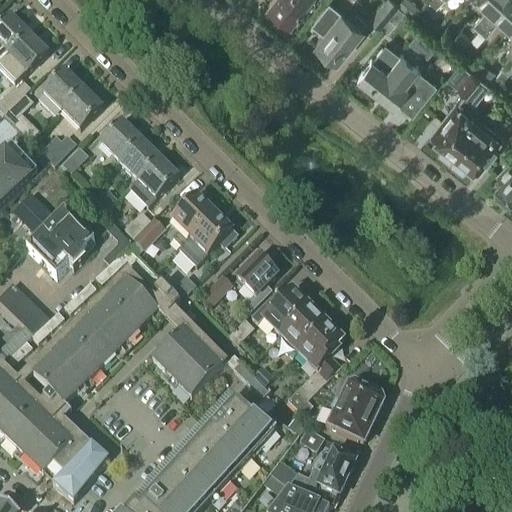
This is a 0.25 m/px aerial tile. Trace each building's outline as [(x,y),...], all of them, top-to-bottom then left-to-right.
[(271,0),(269,4),(281,14),(280,17),(287,22),(290,21),(292,23),(310,0),(271,0)] [(381,27),(399,5),(397,4),(392,0),(384,0),(370,19),(381,27)] [(407,0),(400,0),(397,4),(399,5),(413,18),(419,10),(407,0)] [(428,0),(429,1),(437,9),(445,0),(428,0)] [(473,26),(479,31),(506,0),(476,0),(477,0),(487,9),(473,26)] [(511,0),(506,0),(479,31),(485,37),(500,20),(510,29),(511,26),(511,0)] [(329,4),(312,24),(324,34),(316,43),(319,45),(317,48),(324,54),(327,51),(337,60),(363,28),(361,27),(366,20),(357,13),(351,19),(342,11),(340,13),(329,4)] [(0,70),(30,40),(11,22),(0,33),(0,70)] [(419,30),(409,43),(427,57),(438,45),(419,30)] [(461,30),(449,42),(460,52),(471,39),(461,30)] [(30,40),(0,70),(0,80),(13,94),(0,106),(0,110),(7,117),(25,99),(26,100),(32,94),(22,85),(49,59),(30,40)] [(385,43),(357,77),(394,107),(398,103),(413,115),(437,85),(418,69),(419,68),(400,53),(399,54),(385,43)] [(511,60),(501,72),(507,77),(511,72),(511,60)] [(480,62),(472,72),(486,84),(494,74),(480,62)] [(452,158),(480,124),(469,115),(472,112),(471,111),(490,87),(486,84),(472,72),(460,63),(447,79),(466,95),(448,118),(449,119),(434,138),(444,146),(442,150),(452,158)] [(62,117),(85,94),(66,76),(43,99),(62,117)] [(80,136),(103,113),(85,94),(62,117),(80,136)] [(25,99),(7,117),(16,126),(34,108),(26,100),(25,99)] [(491,133),(480,124),(452,158),(463,167),(466,164),(476,172),(491,153),(493,154),(505,139),(494,129),(491,133)] [(0,154),(17,137),(5,126),(0,131),(0,154)] [(111,161),(119,169),(142,145),(123,127),(100,150),(111,161)] [(21,148),(25,144),(19,138),(15,142),(21,148)] [(76,150),(67,142),(61,147),(56,143),(41,158),(54,172),(76,150)] [(137,186),(160,163),(142,145),(119,169),(137,186)] [(71,180),(88,162),(80,154),(62,171),(71,180)] [(0,217),(33,186),(6,158),(0,163),(0,217)] [(511,158),(496,175),(500,178),(493,186),(494,193),(504,203),(511,202),(511,158)] [(44,174),(49,169),(43,163),(39,167),(44,174)] [(150,211),(156,205),(179,182),(160,163),(137,186),(131,192),(150,211)] [(107,219),(118,207),(108,198),(97,209),(107,219)] [(182,254),(182,253),(187,248),(215,219),(197,201),(172,226),(181,235),(179,238),(172,245),(182,254)] [(57,286),(95,248),(65,218),(27,256),(57,286)] [(134,244),(151,227),(142,219),(125,235),(134,244)] [(233,236),(215,219),(187,248),(182,253),(182,254),(179,256),(196,273),(208,261),(220,249),(225,254),(237,242),(232,237),(233,236)] [(145,255),(164,235),(154,226),(135,245),(145,255)] [(109,271),(126,255),(131,251),(109,228),(104,233),(118,248),(117,252),(103,266),(109,271)] [(163,324),(174,314),(180,308),(178,306),(169,298),(126,255),(109,271),(109,272),(95,285),(101,291),(127,268),(158,297),(160,300),(156,304),(128,276),(17,385),(2,369),(1,369),(0,369),(0,440),(43,481),(44,480),(54,489),(52,491),(73,509),(109,465),(91,450),(91,451),(58,419),(61,416),(64,413),(71,419),(72,419),(64,412),(158,319),(163,324)] [(259,262),(237,284),(254,302),(243,312),(250,319),(272,297),(267,292),(277,281),(274,278),(276,276),(269,269),(268,271),(259,262)] [(169,298),(178,306),(186,298),(188,299),(195,292),(185,282),(169,298)] [(210,313),(231,291),(222,283),(201,304),(210,313)] [(70,320),(95,296),(89,290),(64,314),(70,320)] [(0,308),(6,314),(21,299),(12,291),(0,303),(0,308)] [(264,324),(280,341),(309,313),(302,305),(304,302),(296,294),(293,296),(291,295),(282,304),(276,298),(252,323),(258,330),(264,324)] [(15,323),(30,308),(21,299),(6,314),(15,323)] [(39,317),(30,308),(15,323),(24,332),(39,317)] [(309,313),(280,341),(275,346),(293,364),(298,359),(327,330),(320,323),(322,320),(314,312),(311,314),(309,313)] [(191,405),(222,375),(228,369),(190,330),(189,330),(183,323),(178,319),(174,314),(163,324),(168,329),(178,339),(163,353),(165,354),(152,366),(191,405)] [(39,317),(24,332),(34,341),(49,327),(39,317)] [(190,330),(196,324),(189,317),(183,323),(189,330),(190,330)] [(58,318),(49,327),(34,341),(32,343),(37,348),(63,324),(58,318)] [(238,352),(254,335),(245,326),(228,343),(238,352)] [(327,330),(298,359),(316,377),(307,386),(317,396),(339,374),(330,365),(339,356),(336,353),(343,346),(337,340),(339,337),(331,329),(328,331),(327,330)] [(0,369),(1,369),(2,369),(29,343),(22,335),(0,355),(0,369)] [(12,373),(32,356),(26,349),(6,366),(12,373)] [(234,375),(240,369),(241,369),(234,362),(228,368),(234,375)] [(262,406),(269,399),(240,369),(234,375),(233,376),(262,406)] [(340,411),(375,427),(384,407),(382,402),(375,399),(378,392),(364,385),(361,392),(354,389),(349,390),(348,392),(345,388),(340,399),(344,401),(340,411)] [(311,402),(317,396),(307,386),(301,392),(311,402)] [(303,422),(312,412),(306,407),(311,402),(301,392),(287,406),(303,422)] [(252,422),(236,407),(233,410),(234,410),(223,425),(221,423),(218,427),(212,433),(213,433),(205,444),(203,443),(192,455),(192,456),(184,467),(182,465),(171,478),(171,479),(163,490),(161,488),(151,500),(155,503),(147,511),(141,511),(135,508),(131,511),(207,511),(277,436),(255,418),(252,422)] [(324,431),(364,450),(375,427),(340,411),(335,408),(330,419),(335,421),(329,433),(325,431),(324,431)] [(301,440),(308,432),(295,422),(289,431),(301,440)] [(316,457),(324,444),(307,434),(299,447),(316,457)] [(289,494),(326,511),(334,511),(356,467),(334,457),(324,479),(314,474),(308,487),(297,481),(289,494)] [(275,511),(326,511),(289,494),(275,511)]
